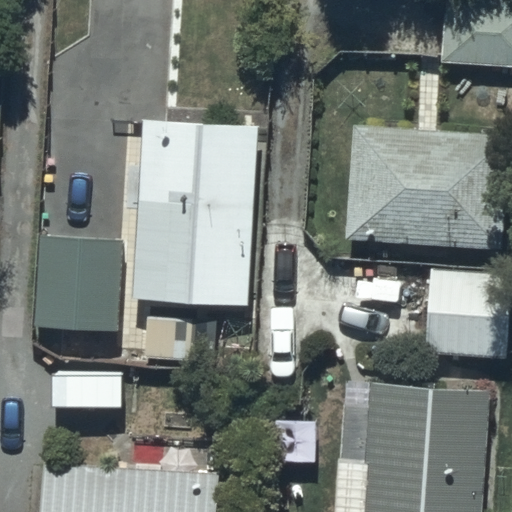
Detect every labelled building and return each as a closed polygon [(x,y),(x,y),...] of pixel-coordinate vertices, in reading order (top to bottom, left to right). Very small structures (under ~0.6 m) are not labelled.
[(511,0),(445,0),(441,62),(511,66),(511,0)] [(121,205),(126,116),(67,113),(62,202),(121,205)] [(261,125),(144,119),(135,299),(252,305),(261,125)] [(355,124),(347,239),(502,250),(511,135),(355,124)] [(511,306),(511,271),(432,266),(426,353),(509,359),(511,306)] [(208,316),(146,312),(143,370),(205,373),(208,316)] [(369,464),(365,511),(483,511),(492,393),(437,390),(437,379),(419,378),(418,388),(371,384),(370,405),(345,404),(341,462),(369,464)] [(45,457),(41,511),(222,511),(225,470),(45,457)]
